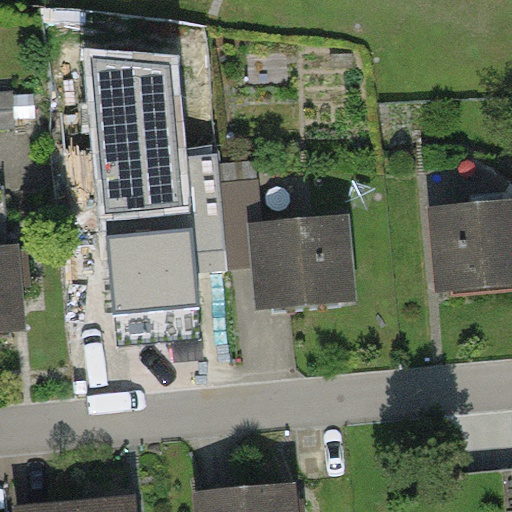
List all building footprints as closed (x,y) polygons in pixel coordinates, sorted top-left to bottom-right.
[(94,58),(109,241),(194,233),(196,252),(227,251),(219,157),(180,160),(171,67),(94,58)] [(10,195),(0,196),(0,350),(26,348),(10,195)] [(511,205),(418,215),(427,302),(511,292),(511,205)] [(335,222),(237,232),(246,317),(344,307),(335,222)] [(194,233),(109,241),(116,313),(201,305),(196,252),(194,233)] [(293,511),(291,486),(195,497),(196,511),(293,511)]
